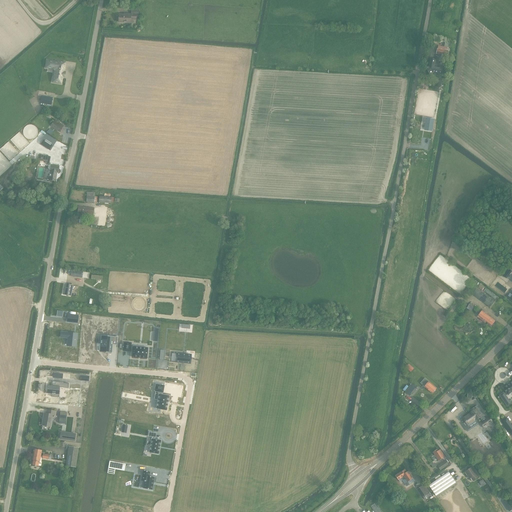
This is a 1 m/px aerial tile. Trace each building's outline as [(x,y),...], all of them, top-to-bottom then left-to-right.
[(119,15),(118,22),(130,23),(130,19),(135,20),(136,15),(127,14),(126,15),(119,15)] [(445,42),(444,47),(438,45),(437,49),(436,54),(446,56),(447,54),(449,55),(451,43),(445,42)] [(442,74),(443,68),(436,67),(438,60),(430,59),(429,66),(426,68),(430,74),(433,72),(442,74)] [(64,70),(65,63),(58,61),(57,63),(47,61),(46,68),(55,70),(53,77),(53,82),(55,82),(61,83),(62,76),(64,77),(64,72),(63,72),(63,69),(64,70)] [(422,115),(421,120),(425,120),(423,132),(428,133),(431,116),(422,115)] [(61,128),(60,127),(62,124),(55,120),(51,126),(59,132),(61,128)] [(46,135),(40,143),(50,150),(56,141),(46,135)] [(49,162),(50,157),(39,155),(38,162),(40,162),(40,161),(46,162),(46,164),(49,164),(49,162)] [(57,173),(58,173),(59,166),(50,165),(49,171),(50,171),(49,180),(55,181),(57,173)] [(86,202),(96,203),(97,197),(94,197),(95,193),(86,192),(86,202)] [(82,214),(93,215),(93,208),(78,207),(77,212),(82,213),(82,214)] [(508,268),(503,276),(505,277),(506,279),(511,271),(508,268)] [(476,281),(474,284),(475,285),(482,290),(485,287),(476,281)] [(65,284),(63,294),(71,296),(73,285),(65,284)] [(472,294),(489,307),(494,302),(476,288),(472,294)] [(491,326),(495,321),(482,310),(477,317),(485,323),(486,322),(491,326)] [(70,315),(69,322),(77,323),(78,316),(70,315)] [(65,333),(65,337),(68,337),(67,345),(75,346),(76,334),(65,333)] [(101,336),(100,351),(111,352),(111,350),(111,348),(111,346),(112,344),(116,345),(117,337),(112,337),(101,336)] [(124,342),(123,351),(130,352),(130,349),(132,349),(132,357),(147,358),(147,348),(133,346),(133,347),(131,347),(131,343),(124,342)] [(176,353),(175,362),(190,364),(191,355),(176,353)] [(425,378),(420,383),(432,393),(436,388),(425,378)] [(506,396),(507,394),(508,395),(511,391),(511,381),(503,388),(506,392),(504,394),(504,393),(500,395),(507,406),(508,406),(511,403),(506,396)] [(47,386),(46,393),(51,394),(52,394),(53,397),(54,397),(59,397),(59,396),(58,396),(59,392),(59,387),(67,388),(68,388),(68,383),(63,383),(55,382),(55,384),(52,384),(52,386),(47,386)] [(155,391),(154,399),(157,400),(156,408),(156,409),(166,411),(169,396),(168,396),(162,394),(162,392),(163,393),(164,385),(156,384),(154,391),(155,391)] [(417,388),(412,384),(405,392),(410,396),(417,388)] [(472,412),(463,418),(468,425),(475,420),(479,417),(482,421),(480,422),(484,428),(493,422),(489,416),(485,419),(482,415),(483,415),(477,406),(471,410),(472,412)] [(52,417),(54,417),(55,411),(47,410),(46,413),(44,413),(42,425),(50,427),(52,417)] [(511,425),(509,422),(506,417),(500,421),(504,426),(509,433),(510,432),(511,435),(511,425)] [(147,441),(147,445),(150,446),(149,452),(158,454),(161,440),(154,439),(154,437),(155,437),(156,433),(149,432),(148,436),(152,437),(152,439),(151,439),(151,442),(147,441)] [(66,466),(75,467),(78,447),(68,446),(66,466)] [(32,454),(31,456),(32,456),(31,460),(32,460),(31,465),(34,465),(35,466),(36,466),(37,466),(38,466),(39,461),(40,457),(48,459),(51,459),(51,455),(49,455),(43,454),(42,455),(41,455),(41,456),(40,456),(41,450),(33,449),(32,454)] [(433,452),(439,461),(445,457),(440,450),(438,451),(437,449),(433,452)] [(441,470),(448,465),(445,460),(437,465),(441,470)] [(110,462),(108,472),(113,473),(114,467),(124,469),(125,464),(110,462)] [(473,480),(478,477),(472,467),(465,471),(469,478),(471,477),(473,480)] [(143,470),(141,481),(144,481),(143,488),(152,490),(154,477),(149,476),(150,472),(143,470)] [(403,476),(407,482),(413,478),(408,471),(406,472),(405,470),(402,473),(401,472),(395,476),(398,480),(403,476)] [(449,472),(428,485),(435,496),(456,482),(449,472)] [(423,497),(426,494),(421,486),(417,489),(423,497)] [(511,504),(508,500),(503,503),(507,509),(509,511),(511,510),(511,504)]
